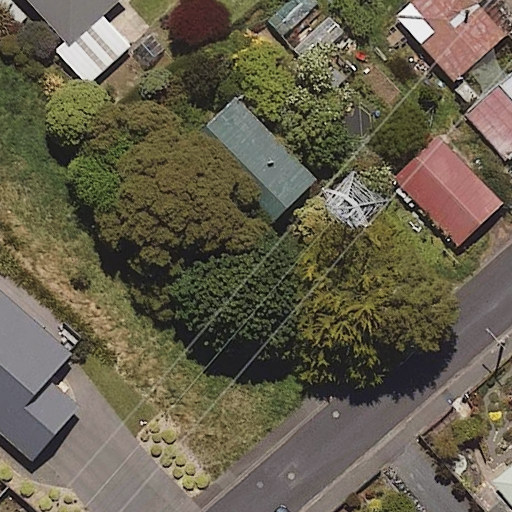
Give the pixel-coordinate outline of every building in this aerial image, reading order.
[(31,0),(66,39),(56,47),(88,83),(132,45),(104,13),(119,0),(31,0)] [(416,0),(400,15),(456,78),(509,32),(480,0),(416,0)] [(511,157),(511,73),(470,113),(511,158),(511,157)] [(321,174),(240,91),(189,142),(270,224),(321,174)] [(506,195),(440,134),(394,184),(460,245),(506,195)] [(390,195),(355,167),(324,204),(359,233),(390,195)] [(0,428),(35,459),(81,406),(49,378),(75,348),(0,283),(0,428)] [(511,467),(497,480),(511,499),(511,467)]
